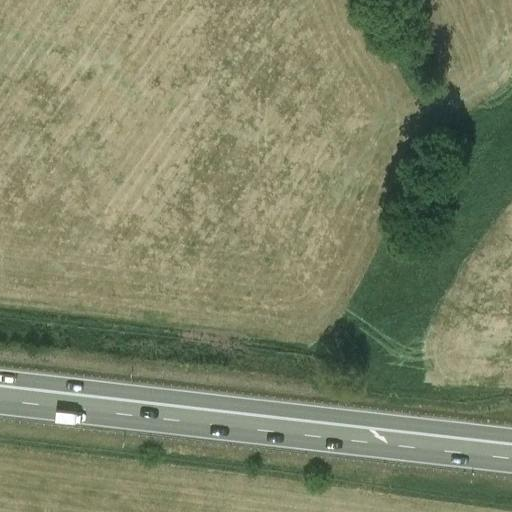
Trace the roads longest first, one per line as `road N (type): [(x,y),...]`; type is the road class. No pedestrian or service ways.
road 1 (trunk): [(0,403),(511,463)]
road 2 (trunk): [(511,437),(0,378)]
